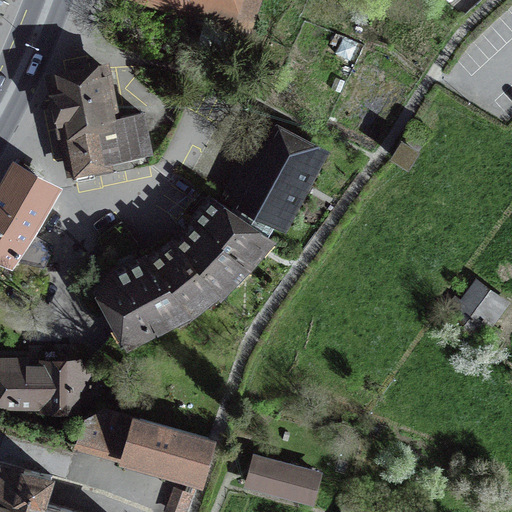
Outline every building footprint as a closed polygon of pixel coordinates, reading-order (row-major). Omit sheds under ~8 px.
[(173,0),(248,25),(256,0),(173,0)] [(197,51),(183,44),(175,62),(189,68),(197,51)] [(65,127),(115,117),(105,68),(60,76),(57,81),(54,86),(62,128),(65,127)] [(115,117),(65,127),(73,166),(80,165),(149,151),(141,112),(115,117)] [(407,165),(428,132),(413,122),(392,156),(407,165)] [(230,209),(269,237),(312,155),(271,133),(252,168),(230,209)] [(0,262),(1,263),(9,267),(7,274),(39,282),(43,268),(46,268),(51,254),(27,236),(33,228),(42,208),(39,207),(46,193),(42,180),(16,165),(0,190),(0,262)] [(188,237),(178,245),(217,293),(220,296),(246,268),(245,267),(270,238),(269,237),(230,209),(213,197),(194,219),(196,222),(190,228),(185,234),(188,237)] [(217,293),(178,245),(174,240),(163,250),(152,260),(122,220),(102,235),(99,240),(122,272),(106,280),(99,287),(118,322),(111,327),(114,333),(98,351),(117,368),(121,367),(136,349),(129,342),(157,327),(158,330),(188,314),(189,316),(217,293)] [(508,304),(478,282),(462,303),(455,298),(445,311),(482,338),(508,304)] [(93,365),(2,366),(3,405),(42,405),(42,406),(74,406),(74,389),(93,389),(93,365)] [(199,476),(209,437),(104,408),(86,417),(77,442),(138,459),(199,476)] [(318,474),(256,457),(252,469),(249,482),(311,499),(318,474)] [(0,511),(76,511),(44,503),(52,475),(0,460),(0,511)] [(182,511),(190,491),(172,484),(163,510),(168,511),(182,511)] [(401,511),(347,495),(341,511),(401,511)]
